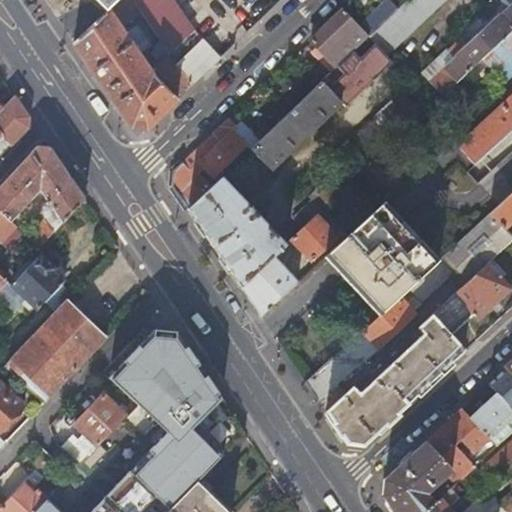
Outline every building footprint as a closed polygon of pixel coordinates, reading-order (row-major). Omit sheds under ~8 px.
[(116,0),(107,9),(72,42),(131,127),(146,128),(219,57),(203,40),(175,64),(167,55),(169,53),(159,40),(151,52),(159,63),(153,68),(154,75),(146,81),(131,59),(138,54),(149,47),(135,25),(123,33),(157,0),(116,0)] [(97,0),(107,9),(116,0),(97,0)] [(398,8),(390,0),(387,0),(359,27),(369,37),(398,8)] [(369,37),(387,56),(444,0),(406,0),(398,8),(369,37)] [(511,0),(510,2),(511,5),(445,68),(448,72),(433,86),(443,96),(511,31),(511,0)] [(345,59),(369,37),(359,27),(343,9),(310,41),(324,55),(333,47),(345,59)] [(336,68),(345,59),(333,47),(324,55),(336,68)] [(322,82),(251,149),(271,169),(329,113),(333,118),(356,96),(351,92),(378,67),(365,53),(328,88),(322,82)] [(145,64),(138,54),(131,59),(146,81),(154,75),(145,64)] [(327,205),(350,184),(351,183),(349,181),(422,113),(402,92),(329,160),(339,170),(315,191),(327,205)] [(511,127),(511,94),(458,146),(473,162),(511,127)] [(30,117),(15,96),(3,109),(0,111),(0,157),(28,127),(30,117)] [(172,186),(188,210),(227,172),(250,150),(232,130),(235,126),(228,119),(173,171),(172,186)] [(28,236),(38,246),(83,198),(48,146),(37,146),(0,185),(0,239),(15,224),(11,220),(39,189),(48,201),(41,206),(40,207),(40,209),(40,210),(44,217),(28,236)] [(240,287),(272,256),(285,245),(227,182),(232,177),(227,172),(188,210),(240,287)] [(511,192),(489,214),(503,229),(511,220),(511,192)] [(385,207),(381,203),(328,253),(331,257),(334,260),(388,211),(385,207)] [(303,227),(314,217),(305,207),(294,218),(303,227)] [(410,286),(435,263),(388,211),(334,260),(382,312),(407,289),(408,288),(410,286)] [(511,238),(503,229),(489,214),(444,255),(462,273),(468,280),(486,262),(511,238)] [(334,236),(316,216),(314,217),(303,227),(290,240),(309,259),(334,236)] [(40,252),(10,285),(36,309),(65,279),(54,269),(55,267),(40,252)] [(462,273),(444,255),(435,263),(410,286),(428,305),(462,273)] [(260,317),(296,283),(272,256),(240,287),(260,317)] [(486,262),(468,280),(430,314),(449,335),(472,314),(478,319),(511,288),(486,262)] [(412,295),(407,289),(382,312),(344,347),(350,353),(367,337),(378,349),(414,315),(403,303),(412,295)] [(105,339),(65,300),(5,365),(44,403),(105,339)] [(449,335),(430,314),(417,327),(424,334),(358,394),(352,387),(325,412),(347,445),(354,445),(362,446),(464,351),(449,335)] [(126,361),(118,354),(104,368),(128,388),(149,366),(178,336),(166,318),(126,361)] [(188,351),(178,336),(149,366),(154,370),(143,381),(152,389),(188,351)] [(355,366),(340,350),(336,354),(305,382),(318,401),(355,366)] [(221,400),(188,351),(152,389),(137,405),(144,412),(145,413),(165,394),(169,398),(151,418),(154,421),(132,444),(121,433),(85,470),(121,505),(157,467),(150,460),(167,443),(174,450),(188,435),(221,400)] [(511,359),(503,368),(511,377),(511,359)] [(511,409),(511,377),(503,368),(488,383),(496,391),(511,408),(511,409)] [(24,404),(0,381),(0,430),(11,419),(16,419),(22,412),(22,407),(24,404)] [(493,448),(500,442),(489,429),(511,408),(496,391),(466,418),(485,440),(493,448)] [(75,425),(98,446),(124,419),(126,417),(103,395),(75,425)] [(243,432),(221,400),(188,435),(197,445),(210,458),(205,463),(209,468),(243,432)] [(144,412),(137,405),(126,417),(124,419),(130,426),(144,412)] [(437,430),(452,447),(458,442),(469,454),(485,440),(466,418),(458,410),(437,430)] [(458,480),(464,474),(471,468),(452,447),(437,430),(424,442),(458,480)] [(197,445),(188,435),(174,450),(171,453),(180,462),(197,445)] [(492,483),(511,464),(511,441),(480,470),(492,483)] [(393,511),(422,511),(454,484),(458,480),(424,442),(411,453),(384,479),(383,486),(381,494),(393,511)] [(179,474),(191,486),(195,481),(205,471),(192,460),(179,474)] [(142,495),(159,511),(165,511),(191,486),(179,474),(170,466),(142,495)] [(35,511),(49,498),(31,481),(1,511),(35,511)] [(165,511),(225,511),(195,481),(191,486),(165,511)] [(459,511),(450,503),(461,493),(454,484),(422,511),(459,511)]
